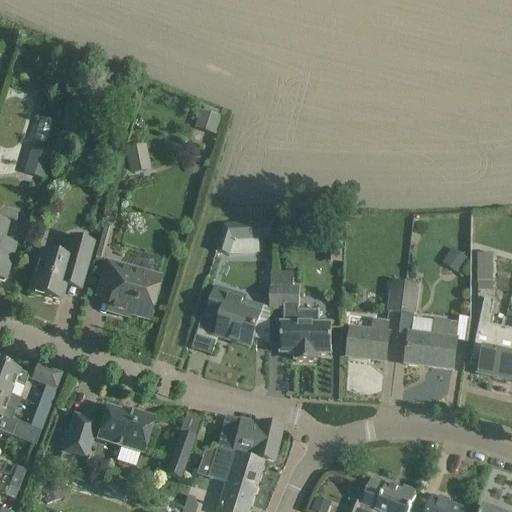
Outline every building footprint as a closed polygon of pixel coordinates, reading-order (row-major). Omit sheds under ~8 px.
[(222,120),(200,112),(194,130),(216,137),(222,120)] [(40,118),(37,141),(49,142),(52,120),(40,118)] [(46,173),(51,154),(31,148),(25,166),(46,173)] [(125,152),(128,171),(148,167),(145,148),(125,152)] [(8,225),(0,222),(0,282),(4,283),(15,247),(2,244),(8,225)] [(272,240),(271,224),(261,224),(223,227),(215,253),(229,257),(234,242),(272,240)] [(93,245),(70,238),(64,259),(41,253),(29,293),(61,302),(67,279),(82,283),(93,245)] [(467,260),(452,250),(442,264),(457,275),(467,260)] [(495,257),(479,257),(479,283),(495,283),(495,257)] [(160,279),(106,264),(97,297),(110,301),(107,313),(129,319),(129,316),(148,321),(160,279)] [(271,274),(271,310),(284,310),(299,310),(300,310),(300,288),(293,288),(293,274),(271,274)] [(387,314),(402,316),(406,286),(391,283),(387,314)] [(420,287),(406,286),(402,316),(416,318),(420,287)] [(243,301),(244,298),(216,290),(213,301),(207,321),(220,325),(216,338),(250,349),(263,308),(243,301)] [(504,330),(492,327),(494,318),(491,317),(494,302),(485,300),(470,367),(472,367),(472,366),(479,367),(477,376),(493,379),(504,330)] [(282,326),(282,354),(297,354),(296,364),(315,364),(315,356),(331,356),(331,327),(317,327),(317,313),(299,313),(299,310),(284,310),(283,326),(282,326)] [(389,324),(374,322),(373,333),(351,330),(350,339),(347,358),(385,363),(388,343),(389,335),(387,335),(389,324)] [(450,324),(436,322),(434,338),(410,335),(408,346),(405,366),(453,372),(455,352),(457,341),(448,340),(450,324)] [(511,331),(504,330),(493,379),(494,379),(511,383),(511,331)] [(0,365),(0,393),(10,397),(15,385),(24,388),(29,376),(0,365)] [(61,376),(36,367),(31,381),(55,391),(61,376)] [(5,410),(10,397),(0,393),(0,421),(10,425),(14,413),(5,410)] [(124,415),(107,409),(102,426),(73,417),(68,436),(61,455),(86,462),(92,440),(97,442),(96,442),(142,457),(154,420),(125,411),(124,415)] [(231,429),(223,428),(218,450),(273,463),(281,430),(259,424),(258,427),(233,421),(231,429)] [(40,433),(16,423),(10,438),(35,448),(40,433)] [(179,434),(164,476),(180,482),(196,440),(179,434)] [(234,456),(215,450),(205,454),(202,460),(214,464),(209,480),(225,485),(216,511),(248,511),(263,463),(244,457),(234,455),(234,456)] [(12,477),(22,481),(26,472),(16,468),(12,477)] [(52,483),(48,471),(38,474),(42,486),(52,483)] [(22,481),(12,477),(9,487),(18,491),(22,481)] [(371,482),(362,506),(357,504),(354,511),(410,511),(416,499),(413,498),(415,494),(404,490),(402,494),(386,487),(386,488),(371,482)] [(194,500),(186,498),(182,511),(195,511),(197,508),(194,500)] [(449,502),(440,498),(436,503),(433,501),(428,511),(458,511),(449,508),(449,502)] [(312,511),(311,511),(327,511),(330,506),(315,501),(312,511)]
